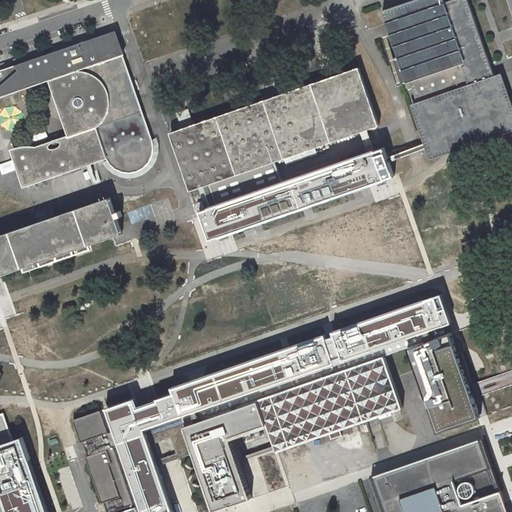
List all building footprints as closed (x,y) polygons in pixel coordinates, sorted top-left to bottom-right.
[(173,0),(153,6),(154,8),(133,14),(136,27),(203,9),(200,0),(173,0)] [(248,0),(203,0),(206,12),(249,2),(248,0)] [(511,112),(500,77),(495,79),(491,65),(468,0),(451,0),(445,2),(444,0),(413,0),(382,11),(407,82),(410,82),(418,105),(415,106),(428,145),(431,153),(479,136),(476,127),(488,123),(499,119),(502,129),(511,125),(511,112)] [(126,84),(132,82),(123,55),(114,31),(15,65),(19,70),(13,75),(11,73),(7,71),(4,71),(1,72),(2,76),(0,77),(0,92),(4,93),(4,90),(10,88),(13,90),(49,78),(49,81),(55,98),(59,96),(63,107),(67,118),(62,119),(68,137),(16,155),(26,183),(107,155),(108,160),(111,163),(112,164),(115,167),(118,169),(124,171),(128,172),(137,171),(144,166),(149,161),(151,157),(152,154),(153,149),(153,144),(152,140),(133,86),(128,87),(126,84)] [(203,186),(277,161),(380,125),(359,67),(312,83),(194,124),(188,108),(176,112),(182,128),(170,133),(191,191),(198,188),(203,186)] [(62,119),(67,118),(63,107),(59,96),(55,98),(62,119)] [(503,131),(502,129),(499,119),(488,123),(476,127),(479,136),(480,138),(503,131)] [(58,123),(40,129),(44,140),(61,134),(58,123)] [(284,182),(210,207),(205,209),(201,211),(211,239),(220,236),(218,232),(226,229),(228,233),(377,182),(376,178),(380,176),(383,175),(385,179),(394,176),(388,159),(384,147),(284,182)] [(203,186),(210,207),(284,182),(277,161),(203,186)] [(205,209),(210,207),(203,186),(198,188),(205,209)] [(121,229),(110,197),(108,198),(0,235),(0,270),(116,230),(121,229)] [(122,233),(121,229),(116,230),(0,270),(0,275),(3,275),(112,237),(122,233)] [(359,288),(372,290),(374,276),(362,273),(359,288)] [(147,411),(136,415),(141,430),(161,423),(184,416),(261,393),(273,429),(281,455),(400,412),(378,347),(404,339),(445,325),(442,316),(435,297),(426,300),(427,304),(335,336),(327,338),(292,351),(285,353),(283,350),(249,362),(251,365),(207,380),(194,385),(174,391),(175,393),(159,399),(159,401),(161,406),(147,411)] [(276,310),(281,326),(295,322),(290,306),(276,310)] [(481,420),(445,325),(404,339),(438,434),(481,420)] [(200,349),(215,344),(213,337),(198,342),(200,349)] [(261,393),(184,416),(187,426),(195,451),(214,509),(230,503),(255,495),(237,438),(273,429),(261,393)] [(132,404),(131,400),(111,407),(112,411),(132,404)] [(161,406),(159,401),(134,409),(136,415),(147,411),(161,406)] [(141,430),(136,415),(134,409),(132,404),(112,411),(123,441),(119,442),(124,456),(115,460),(111,450),(87,457),(95,484),(101,502),(126,494),(117,466),(127,463),(143,511),(137,511),(136,507),(120,511),(169,511),(153,465),(141,430)] [(101,411),(74,420),(81,443),(108,434),(101,411)] [(0,465),(28,456),(22,438),(13,441),(3,414),(0,414),(0,465)] [(189,453),(195,451),(187,426),(184,416),(151,427),(141,430),(153,465),(173,458),(178,456),(189,453)] [(505,511),(504,507),(502,502),(505,501),(500,489),(498,490),(479,438),(373,475),(385,511),(505,511)] [(47,511),(28,456),(0,465),(0,489),(7,508),(7,511),(47,511)]
